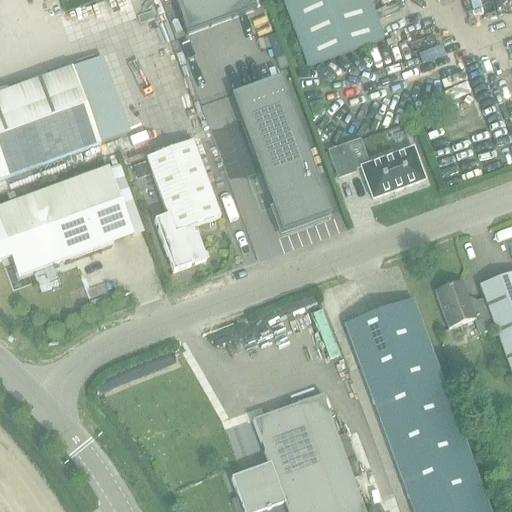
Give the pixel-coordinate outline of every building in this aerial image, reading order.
[(250,0),(172,0),(186,37),(206,29),(255,12),(250,0)] [(281,0),(307,69),(382,41),(366,0),(281,0)] [(420,83),(450,69),(442,51),(412,65),(420,83)] [(0,95),(0,182),(99,146),(71,69),(0,95)] [(279,78),(231,96),(281,234),(330,216),(279,78)] [(146,160),(167,217),(174,236),(191,230),(220,220),(192,143),(146,160)] [(345,147),(328,153),(338,179),(355,173),(345,147)] [(372,201),(424,182),(412,150),(360,169),(372,201)] [(144,164),(133,168),(137,180),(149,176),(144,164)] [(0,209),(0,262),(17,256),(23,274),(51,264),(52,267),(132,238),(108,170),(0,209)] [(167,217),(153,222),(172,274),(205,262),(196,236),(194,237),(191,230),(174,236),(167,217)] [(483,300),(494,330),(511,378),(511,275),(479,288),(483,300)] [(479,336),(494,330),(483,300),(469,305),(461,284),(435,293),(448,331),(474,322),(479,336)] [(412,511),(489,511),(412,302),(344,326),(412,511)] [(268,467),(231,480),(238,500),(231,502),(235,511),(363,511),(322,397),(252,423),(268,467)]
